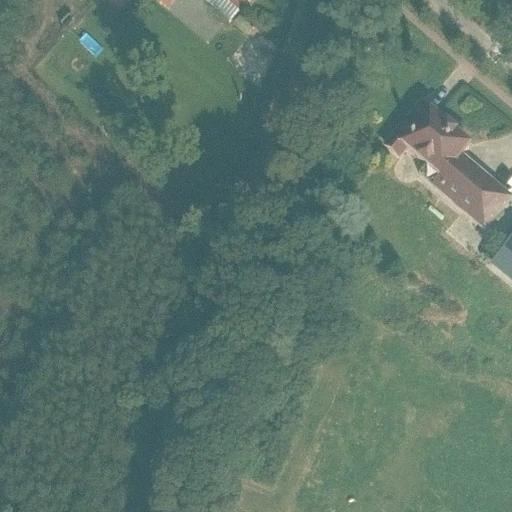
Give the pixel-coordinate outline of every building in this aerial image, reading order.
[(120,15),(129,4),(124,0),(112,0),(108,5),(120,15)] [(167,12),(177,0),(153,0),(153,1),(167,12)] [(221,0),(239,14),(250,0),(208,0),(215,6),(220,0),(221,0)] [(469,150),(420,109),(384,151),(399,164),(406,156),(424,170),(419,177),(433,189),(431,191),(483,235),(510,202),(460,161),(469,150)] [(346,152),(360,164),(372,149),(358,137),(346,152)] [(511,243),(490,270),(511,288),(511,243)]
